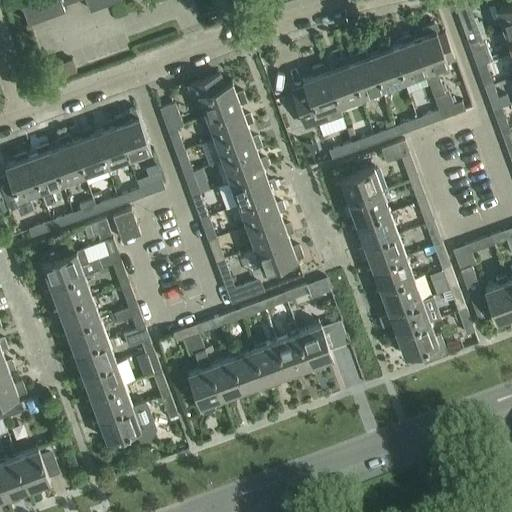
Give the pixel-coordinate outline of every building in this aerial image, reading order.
[(20,0),(28,21),(29,21),(29,19),(62,7),(63,8),(64,8),(62,2),(68,0),(86,0),(89,8),(90,7),(90,6),(105,0),(20,0)] [(511,0),(495,6),(504,29),(511,26),(511,0)] [(476,20),(474,14),(460,18),(469,42),(478,39),(482,37),(482,36),(486,34),(480,19),(476,20)] [(450,62),(448,57),(456,54),(446,28),(439,30),(435,20),(423,25),(426,32),(413,36),(426,71),(439,107),(442,116),(465,107),(462,99),(453,102),(447,87),(444,89),(436,67),(450,62)] [(404,40),(392,44),(404,78),(426,71),(413,36),(411,37),(409,31),(402,34),(404,40)] [(389,45),(387,40),(380,42),(382,48),(369,52),(382,87),(404,78),(392,44),(389,45)] [(485,40),(470,45),(477,63),(492,58),(485,40)] [(367,53),(365,48),(358,50),(360,56),(348,60),(360,94),(382,87),(369,52),(367,53)] [(338,64),(325,68),(338,102),(360,94),(348,60),(347,60),(344,53),(335,56),(338,64)] [(50,77),(51,77),(76,68),(72,56),(44,66),(47,74),(47,75),(48,76),(49,76),(50,77)] [(306,83),(292,88),(306,125),(342,112),(338,102),(325,68),(323,61),(313,64),(316,72),(304,76),(303,76),(306,83)] [(493,83),(487,65),(478,68),(485,86),(493,83)] [(223,82),(219,71),(188,82),(192,95),(198,93),(206,114),(240,102),(239,99),(245,97),(242,90),(236,93),(232,80),(232,79),(223,82)] [(495,88),(487,91),(493,108),(501,105),(501,104),(510,101),(508,92),(498,96),(495,88)] [(168,128),(182,122),(174,100),(159,105),(168,128)] [(244,114),(240,102),(206,114),(214,136),(248,123),(247,121),(253,119),(250,112),(244,114)] [(116,122),(128,156),(151,148),(135,105),(122,110),(123,112),(114,116),(116,122)] [(423,113),(426,122),(442,116),(439,107),(423,113)] [(509,126),(503,109),(495,113),(501,130),(509,126)] [(400,122),(403,130),(421,123),(418,115),(400,122)] [(113,123),(111,117),(104,119),(106,125),(94,130),(106,164),(128,156),(116,122),(113,123)] [(379,129),(381,138),(398,132),(395,123),(394,124),(393,119),(384,122),(386,127),(379,129)] [(252,136),(248,123),(214,136),(222,158),(256,146),(255,143),(261,141),(258,134),(252,136)] [(91,131),(89,125),(82,127),(84,133),(72,138),(84,172),(106,164),(94,130),(91,131)] [(176,150),(184,147),(178,129),(169,132),(176,150)] [(50,146),(62,180),(84,172),(72,138),(71,138),(69,130),(57,135),(60,142),(50,146)] [(357,138),(359,146),(377,139),(374,131),(357,138)] [(503,134),(509,152),(511,150),(511,134),(511,131),(503,134)] [(400,155),(407,172),(415,169),(404,138),(380,146),(385,160),(400,155)] [(331,156),(355,147),(352,139),(328,148),(331,156)] [(47,147),(45,141),(38,144),(40,149),(28,154),(40,188),(45,202),(55,198),(50,184),(62,180),(50,146),(47,147)] [(260,158),(256,146),(222,158),(230,180),(264,167),(263,165),(269,163),(266,156),(260,158)] [(25,155),(23,149),(16,152),(18,157),(6,162),(5,162),(11,177),(0,181),(0,183),(9,208),(17,204),(20,212),(34,207),(28,192),(40,188),(28,154),(25,155)] [(184,172),(192,169),(186,151),(177,154),(184,172)] [(380,187),(372,164),(358,169),(339,177),(339,178),(340,178),(340,180),(334,182),(337,188),(343,186),(348,199),(380,187)] [(269,180),(264,167),(230,180),(238,202),(272,189),(271,187),(277,185),(274,178),(269,180)] [(192,194),(200,191),(194,173),(185,176),(192,194)] [(417,174),(409,177),(415,194),(424,191),(417,174)] [(146,192),(164,185),(161,177),(143,183),(146,192)] [(124,200),(142,193),(138,185),(121,192),(124,200)] [(389,209),(380,187),(348,199),(348,201),(343,204),(345,210),(351,208),(356,221),(389,209)] [(277,202),(272,189),(238,202),(246,224),(280,211),(279,209),(285,207),(282,200),(277,202)] [(102,208),(120,201),(117,193),(99,200),(102,208)] [(200,216),(208,213),(202,195),(193,198),(200,216)] [(80,216),(98,210),(93,196),(79,201),(80,206),(77,208),(80,216)] [(425,196),(417,199),(423,216),(431,213),(425,196)] [(121,237),(140,230),(131,205),(112,212),(121,237)] [(58,224),(76,218),(73,209),(55,216),(58,224)] [(397,231),(389,209),(356,221),(356,224),(350,226),(353,232),(359,230),(363,243),(397,231)] [(285,224),(280,211),(246,224),(254,246),(288,233),(287,231),(293,229),(290,222),(285,224)] [(100,236),(111,231),(105,215),(83,223),(87,236),(98,232),(100,236)] [(31,234),(54,226),(51,217),(28,225),(31,234)] [(208,238),(216,235),(210,217),(201,220),(208,238)] [(433,218),(425,221),(431,238),(439,235),(433,218)] [(511,252),(511,224),(491,232),(494,241),(506,237),(511,253),(511,252)] [(405,253),(397,231),(363,243),(364,245),(358,248),(361,254),(367,252),(372,265),(405,253)] [(293,246),(288,233),(254,246),(262,268),(296,256),(295,253),(301,251),(298,244),(293,246)] [(471,249),(489,243),(486,234),(452,246),(479,318),(490,314),(476,277),(471,263),(476,261),(471,249)] [(41,261),(35,263),(37,266),(39,272),(45,270),(50,283),(84,271),(112,260),(120,257),(112,235),(104,238),(108,251),(88,258),(83,245),(75,248),(41,261)] [(216,260),(224,257),(218,239),(209,242),(216,260)] [(441,240),(433,243),(439,260),(448,257),(441,240)] [(413,275),(405,253),(372,265),(372,267),(367,270),(369,276),(375,274),(380,287),(413,275)] [(127,275),(120,257),(112,260),(112,261),(119,279),(127,276),(127,275)] [(224,282),(232,279),(224,257),(216,260),(218,264),(217,265),(224,282)] [(450,262),(441,265),(448,283),(456,280),(450,262)] [(92,293),(84,272),(84,271),(50,283),(50,285),(45,288),(47,294),(53,292),(58,305),(92,293)] [(508,322),(506,316),(511,313),(511,291),(507,277),(505,273),(496,276),(497,280),(484,285),(490,301),(497,320),(498,319),(497,319),(499,318),(501,324),(508,322)] [(422,298),(413,275),(380,287),(380,289),(375,291),(377,298),(383,296),(388,310),(422,298)] [(127,301),(135,298),(129,279),(120,282),(127,301)] [(231,301),(255,292),(250,279),(226,287),(231,301)] [(286,298),(309,290),(306,281),(283,289),(286,298)] [(458,285),(449,288),(456,305),(464,301),(458,285)] [(264,306),(282,299),(279,291),(261,298),(264,306)] [(100,315),(92,293),(58,305),(59,307),(52,310),(55,317),(61,314),(66,328),(100,315)] [(430,319),(422,298),(388,310),(388,311),(382,313),(385,320),(391,318),(396,331),(430,319)] [(242,314),(260,307),(257,299),(239,306),(242,314)] [(135,323),(143,320),(137,301),(115,309),(118,319),(132,314),(135,323)] [(466,306),(457,309),(464,327),(472,324),(466,306)] [(220,322),(238,316),(235,307),(217,314),(220,322)] [(108,337),(100,315),(66,328),(67,330),(61,332),(63,339),(69,337),(74,349),(108,337)] [(198,330),(216,324),(213,315),(195,322),(198,330)] [(299,373),(297,368),(310,363),(297,329),(298,329),(294,318),(284,322),(288,332),(276,337),(288,371),(290,370),(292,376),(299,373)] [(435,332),(430,321),(430,319),(396,331),(396,333),(391,335),(393,342),(399,340),(403,352),(403,353),(403,354),(418,348),(423,360),(447,351),(440,331),(435,332)] [(333,355),(320,321),(298,329),(297,329),(310,363),(312,362),(314,368),(321,365),(319,360),(331,355),(332,355),(333,355)] [(204,347),(198,330),(195,322),(173,330),(176,339),(183,336),(189,352),(194,350),(204,347)] [(143,345),(151,341),(145,323),(123,331),(128,343),(141,339),(143,345)] [(81,371),(116,359),(108,337),(74,349),(75,352),(69,354),(71,361),(77,359),(81,371)] [(277,381),(275,376),(288,371),(276,337),(254,345),(266,379),(268,378),(270,384),(277,381)] [(151,367),(159,363),(153,345),(144,348),(151,367)] [(255,390),(253,384),(266,379),(254,345),(232,353),(244,387),(246,386),(248,392),(255,390)] [(222,395),(210,361),(204,347),(194,350),(200,364),(187,369),(199,404),(200,403),(202,402),(204,408),(211,406),(209,400),(222,395)] [(6,361),(2,348),(0,348),(0,374),(10,371),(9,367),(15,365),(12,358),(6,361)] [(233,398),(231,392),(244,387),(232,353),(210,361),(222,395),(224,394),(226,400),(233,398)] [(124,381),(116,359),(81,371),(83,374),(77,376),(79,383),(85,381),(90,394),(124,381)] [(159,389),(168,386),(161,367),(152,370),(159,389)] [(14,383),(10,371),(0,374),(0,398),(18,392),(18,391),(17,390),(23,387),(20,380),(14,383)] [(132,403),(124,381),(90,394),(91,396),(85,398),(87,405),(93,403),(97,415),(132,403)] [(167,411),(176,408),(169,389),(161,392),(167,411)] [(105,438),(133,428),(134,433),(142,437),(152,434),(157,425),(147,398),(132,403),(97,415),(98,418),(93,420),(95,427),(101,425),(106,437),(105,437),(105,438)] [(0,410),(2,415),(19,409),(16,401),(0,406),(0,410)] [(50,479),(37,445),(15,453),(27,487),(30,486),(32,492),(39,489),(36,483),(49,479),(50,479)] [(17,497),(15,492),(27,487),(15,453),(0,458),(0,479),(6,495),(8,494),(10,500),(17,497)]
